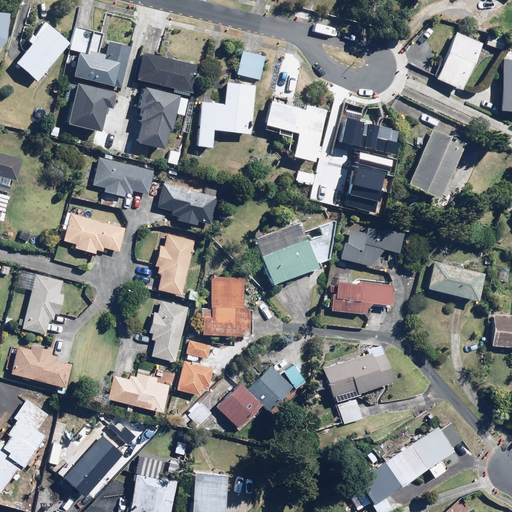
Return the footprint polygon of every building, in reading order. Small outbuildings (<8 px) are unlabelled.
[(0,47),(6,39),(9,11),(0,10),(0,60),(1,59),(0,58),(0,47)] [(503,21),(480,16),(478,24),(501,29),(503,21)] [(70,41),(48,22),(15,60),(38,79),(70,41)] [(121,87),(130,45),(109,40),(106,53),(98,51),(102,33),(74,26),(69,49),(80,51),(74,76),(121,87)] [(455,31),(445,56),(441,55),(433,75),(463,87),(481,41),(455,31)] [(201,64),(142,50),(136,77),(194,92),(201,64)] [(265,56),(241,50),(235,73),(259,79),(265,56)] [(511,57),(504,57),(502,108),(511,108),(511,57)] [(117,90),(78,80),(68,121),(100,129),(106,105),(113,107),(117,90)] [(225,102),(199,101),(197,145),(212,146),(213,129),(251,131),(253,84),(226,82),(225,102)] [(180,93),(144,84),(138,107),(141,108),(138,121),(142,122),(137,142),(162,149),(168,127),(171,128),(180,93)] [(305,109),(270,100),(263,129),(297,137),(293,153),(318,160),(321,146),(317,145),(326,108),(306,103),(305,109)] [(464,142),(432,128),(407,185),(439,199),(464,142)] [(330,136),(325,164),(356,169),(382,162),(377,180),(391,183),(401,142),(382,137),(380,132),(352,140),(330,136)] [(72,145),(57,143),(56,153),(71,155),(72,145)] [(179,149),(169,149),(168,162),(179,162),(179,149)] [(22,157),(0,150),(0,176),(15,181),(22,157)] [(482,157),(472,152),(461,174),(471,179),(482,157)] [(100,155),(92,183),(105,187),(104,192),(124,197),(125,192),(132,194),(133,189),(148,193),(155,171),(100,155)] [(313,172),(297,170),(295,180),(312,182),(313,172)] [(212,220),(219,190),(205,186),(203,193),(163,183),(157,207),(172,210),(171,214),(177,215),(176,219),(200,225),(202,218),(212,220)] [(124,226),(70,212),(64,240),(77,243),(76,247),(95,252),(96,248),(104,250),(105,247),(118,250),(124,226)] [(300,221),(255,238),(274,283),(317,265),(316,263),(328,258),(335,219),(319,225),(323,234),(309,240),(300,221)] [(347,242),(344,242),(340,257),(371,264),(384,248),(399,252),(403,235),(368,226),(366,232),(350,229),(347,242)] [(181,293),(193,240),(161,232),(154,264),(161,266),(159,274),(163,275),(160,288),(181,293)] [(485,272),(434,261),(428,287),(479,298),(485,272)] [(509,267),(500,265),(496,280),(505,282),(509,267)] [(64,280),(35,273),(23,326),(45,331),(47,318),(54,320),(55,313),(59,313),(63,293),(61,293),(64,280)] [(244,278),(211,277),(210,310),(203,310),(202,331),(248,333),(249,306),(243,305),(244,278)] [(359,283),(338,281),(337,293),(332,293),(331,309),(362,312),(371,302),(393,303),(394,283),(359,279),(359,283)] [(174,359),(186,306),(161,300),(158,312),(154,312),(150,330),(155,332),(153,339),(156,340),(153,354),(174,359)] [(511,315),(493,314),(492,345),(511,345),(511,315)] [(209,344),(189,341),(187,354),(207,357),(209,344)] [(18,344),(11,371),(66,385),(72,363),(55,359),(56,355),(50,354),(52,348),(18,344)] [(369,351),(322,369),(342,422),(359,415),(351,394),(394,378),(381,344),(368,349),(369,351)] [(212,366),(183,359),(176,389),(198,394),(199,389),(207,391),(212,366)] [(242,379),(215,405),(238,427),(261,404),(268,410),(292,386),(295,390),(305,379),(290,364),(281,373),(272,364),(250,386),(242,379)] [(115,372),(108,397),(162,410),(169,384),(153,380),(154,376),(138,371),(137,377),(115,372)] [(0,443),(0,492),(18,471),(19,472),(47,438),(35,429),(47,415),(28,399),(14,416),(19,420),(9,433),(12,435),(3,446),(0,443)] [(209,411),(197,400),(183,416),(195,427),(209,411)] [(358,475),(364,484),(350,493),(360,509),(370,502),(376,511),(383,511),(390,508),(383,497),(454,452),(451,448),(461,441),(452,427),(443,432),(438,425),(358,475)] [(95,440),(61,474),(82,494),(115,460),(95,440)] [(167,511),(175,479),(137,471),(127,511),(167,511)] [(223,511),(226,473),(194,471),(190,511),(223,511)]
